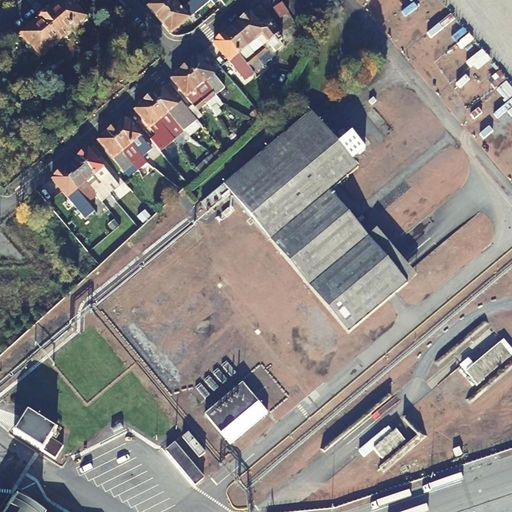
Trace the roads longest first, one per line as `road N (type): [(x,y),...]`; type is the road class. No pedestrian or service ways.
road 1 (unclassified): [(511,473),(394,511),(117,511),(0,436)]
road 2 (residential): [(0,209),(178,59)]
